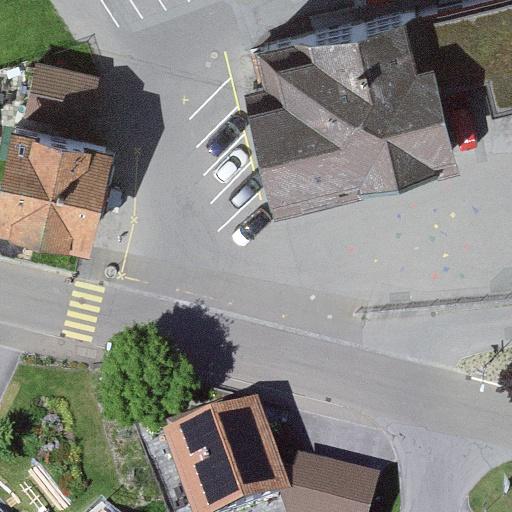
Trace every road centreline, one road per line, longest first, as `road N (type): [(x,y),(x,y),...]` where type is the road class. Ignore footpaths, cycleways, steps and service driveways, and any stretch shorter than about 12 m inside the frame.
road 1 (tertiary): [(0,294),(294,362)]
road 2 (tertiary): [(294,362),(511,419)]
road 3 (residential): [(511,322),(294,362)]
